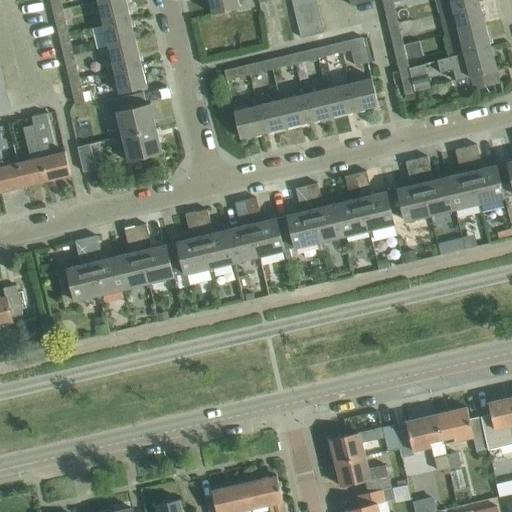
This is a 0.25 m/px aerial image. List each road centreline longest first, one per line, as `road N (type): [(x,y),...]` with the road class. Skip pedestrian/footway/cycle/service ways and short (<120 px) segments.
road 1 (tertiary): [(511,272),(0,394)]
road 2 (residential): [(214,187),(511,115)]
road 3 (tertiary): [(0,465),(286,404)]
road 4 (tertiary): [(286,404),(511,351)]
road 5 (residential): [(0,242),(214,187)]
road 6 (residential): [(214,187),(169,0)]
